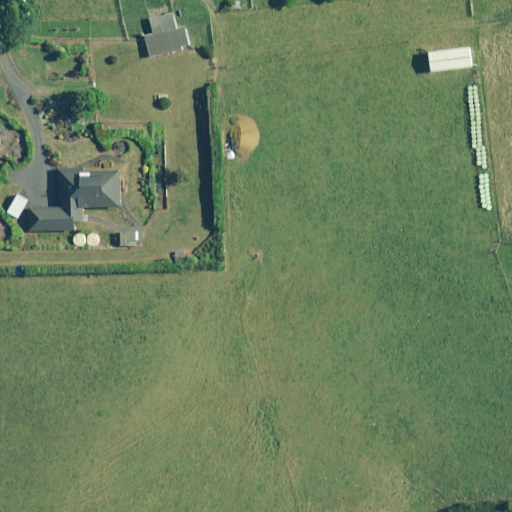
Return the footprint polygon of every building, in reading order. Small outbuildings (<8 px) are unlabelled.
[(176,30),(173,15),(152,19),(156,35),(146,37),(150,57),(189,48),(184,28),(176,30)] [(429,52),(431,72),(473,67),(471,47),(429,52)] [(81,172),(81,169),(60,170),(60,207),(31,207),(31,231),(75,231),(75,221),(82,221),(82,208),(120,207),(120,172),(81,172)] [(31,201),(18,193),(7,212),(19,220),(31,201)] [(122,230),(121,246),(144,247),(145,231),(122,230)]
